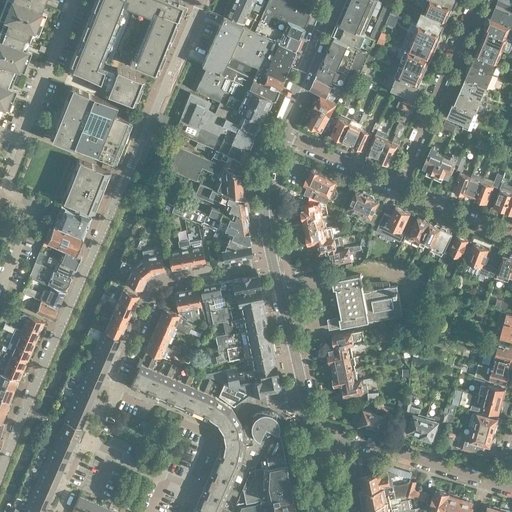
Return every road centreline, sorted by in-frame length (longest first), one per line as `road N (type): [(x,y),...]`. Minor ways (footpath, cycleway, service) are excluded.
road 1 (residential): [(201,0),(0,472)]
road 2 (residential): [(109,391),(157,291),(271,261)]
road 3 (residential): [(396,185),(476,0)]
road 4 (residential): [(503,485),(359,442),(313,446)]
road 5 (residential): [(0,283),(35,201),(7,190),(19,141)]
road 6 (residential): [(19,141),(73,0)]
road 7 (tertiary): [(277,133),(331,0)]
road 8 (tertiary): [(302,394),(271,261)]
road 9 (tertiary): [(271,261),(263,208),(277,133)]
road 10 (residential): [(396,185),(277,133)]
road 11 (residential): [(511,235),(396,185)]
